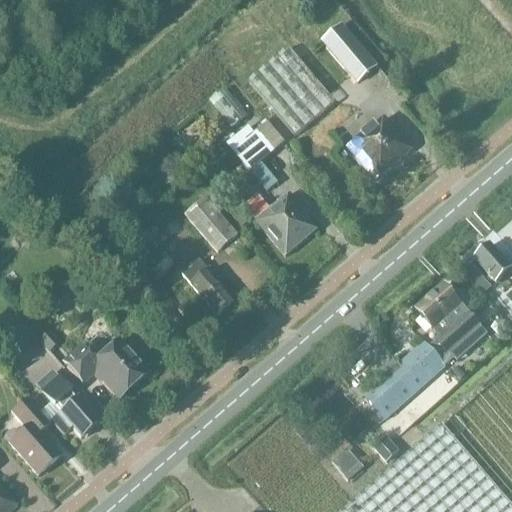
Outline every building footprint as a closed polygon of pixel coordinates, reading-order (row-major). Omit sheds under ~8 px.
[(322,45),(358,86),(378,69),(343,27),(322,45)] [(249,85),(296,140),(335,106),(289,52),(249,85)] [(348,150),(376,183),(412,152),(386,122),(376,130),(374,128),(348,150)] [(226,145),(266,192),(277,183),(262,165),(275,156),(259,137),(257,139),(247,127),(226,145)] [(319,231),(301,210),(289,195),(270,210),(262,200),(248,213),(286,259),(319,231)] [(184,285),(215,320),(250,287),(205,236),(189,251),(202,266),(192,275),(194,276),(184,285)] [(475,261),(496,284),(509,273),(511,275),(511,274),(511,269),(491,247),(475,261)] [(433,354),(446,369),(453,363),(448,358),(449,357),(480,329),(444,289),(418,313),(441,338),(434,344),(438,349),(433,354)] [(34,347),(35,346),(18,327),(4,339),(21,358),(22,358),(21,356),(33,346),(34,347)] [(44,330),(33,340),(42,350),(53,340),(44,330)] [(92,376),(116,402),(145,375),(116,344),(96,362),(82,347),(61,366),(80,387),(92,376)] [(366,397),(387,421),(446,369),(433,354),(424,345),(366,397)] [(511,368),(444,429),(511,507),(511,368)] [(51,402),(37,415),(48,428),(51,425),(64,438),(71,431),(80,441),(82,439),(84,439),(99,426),(77,402),(76,403),(52,376),(38,388),(51,402)] [(11,417),(26,434),(10,448),(38,480),(61,460),(40,436),(49,428),(27,404),(11,417)] [(511,511),(511,506),(504,497),(444,429),(365,498),(349,511),(511,511)] [(386,439),(373,450),(386,465),(399,454),(398,453),(392,446),(389,443),(386,439)] [(347,452),(332,465),(347,482),(362,469),(347,452)] [(0,511),(11,511),(15,509),(5,496),(0,490),(0,511)]
